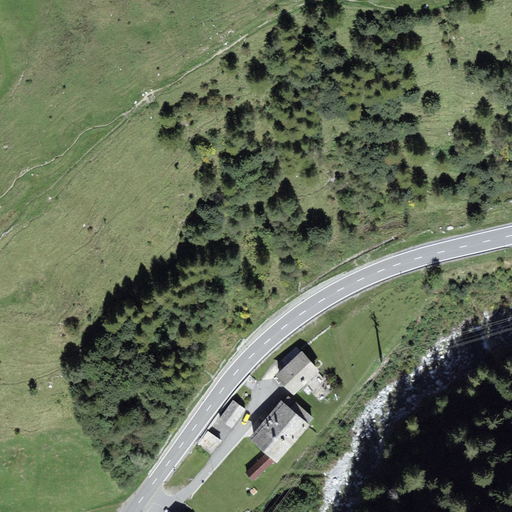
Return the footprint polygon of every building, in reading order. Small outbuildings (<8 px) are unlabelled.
[(275,376),(294,395),(319,371),(302,351),(275,376)] [(283,403),(309,424),(314,418),(288,396),(283,403)] [(246,410),(233,400),(220,419),(232,428),(246,410)] [(276,463),(310,425),(309,424),(283,403),(281,401),(248,440),(276,463)] [(198,446),(210,454),(222,441),(207,431),(198,446)]
